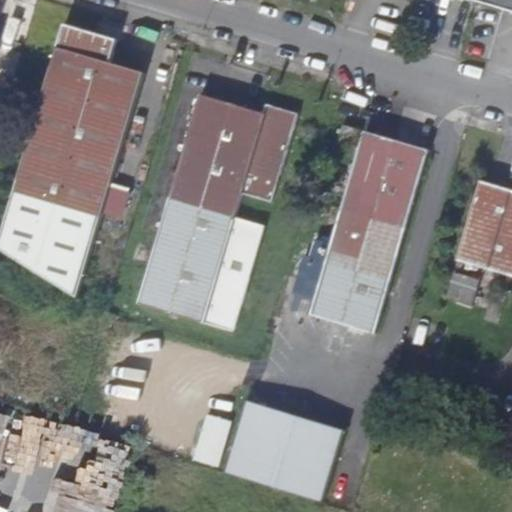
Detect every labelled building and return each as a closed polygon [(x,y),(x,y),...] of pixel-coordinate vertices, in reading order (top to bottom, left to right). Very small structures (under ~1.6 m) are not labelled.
[(511,0),(472,0),(474,0),(511,11),(511,0)] [(0,247),(79,298),(145,74),(111,64),(118,41),(66,25),(0,247)] [(262,113),(199,96),(158,235),(138,303),(232,330),(264,225),(232,215),(239,192),(271,201),(296,114),(265,104),(262,113)] [(360,130),(344,126),(339,143),(355,148),(360,130)] [(366,132),(358,159),(314,314),(377,333),(430,150),(366,132)] [(511,189),(481,180),(457,261),(511,276),(511,189)] [(306,253),(297,291),(318,296),(327,258),(306,253)] [(480,280),(454,272),(446,298),(472,306),(480,280)] [(327,498),(347,426),(250,399),(230,471),(327,498)]
